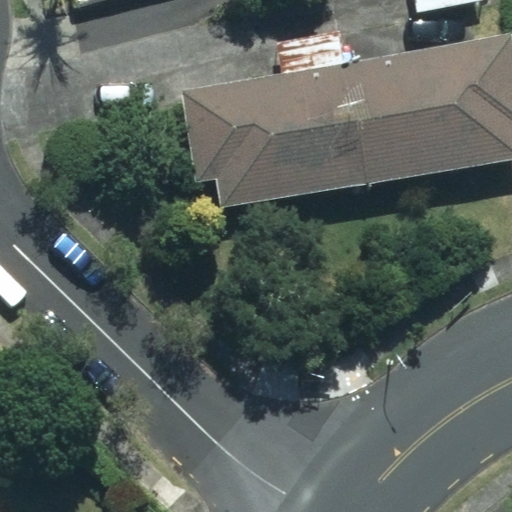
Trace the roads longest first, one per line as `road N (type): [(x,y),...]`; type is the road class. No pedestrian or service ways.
road 1 (residential): [(0,218),(232,459),(309,511)]
road 2 (residential): [(358,511),(436,428),(511,383)]
